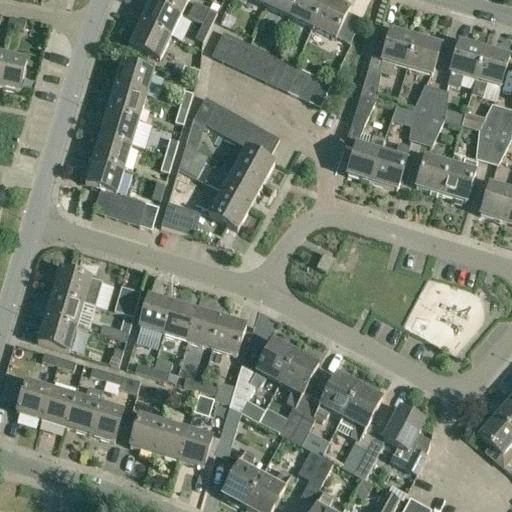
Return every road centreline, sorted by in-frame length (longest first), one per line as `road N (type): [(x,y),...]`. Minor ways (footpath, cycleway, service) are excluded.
road 1 (residential): [(264,296),(22,224)]
road 2 (residential): [(22,224),(104,0)]
road 3 (residential): [(447,390),(264,296)]
road 4 (residential): [(320,218),(325,147),(207,83)]
road 5 (residential): [(511,275),(340,217),(320,218)]
road 6 (residential): [(156,511),(0,462)]
road 7 (residential): [(492,511),(452,486),(447,390)]
